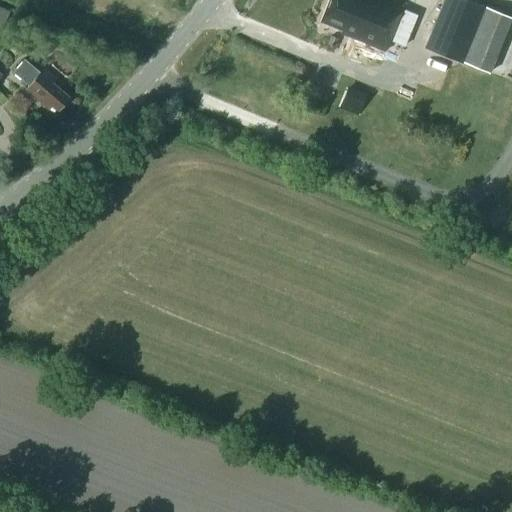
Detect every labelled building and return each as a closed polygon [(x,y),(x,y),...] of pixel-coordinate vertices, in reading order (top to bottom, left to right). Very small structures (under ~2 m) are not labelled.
[(385,50),(403,7),(384,0),(329,0),(321,20),(342,29),(341,33),(385,50)] [(462,62),(485,7),(468,0),(444,0),(425,47),(462,62)] [(0,22),(4,24),(9,11),(0,7),(0,22)] [(335,47),(338,38),(331,35),(327,44),(335,47)] [(423,53),(418,63),(437,71),(441,60),(423,53)] [(57,111),(69,97),(52,82),(56,78),(44,68),(40,72),(25,59),(14,72),(29,85),(25,89),(48,109),(51,105),(57,111)] [(365,94),(347,87),(339,106),(358,113),(365,94)]
